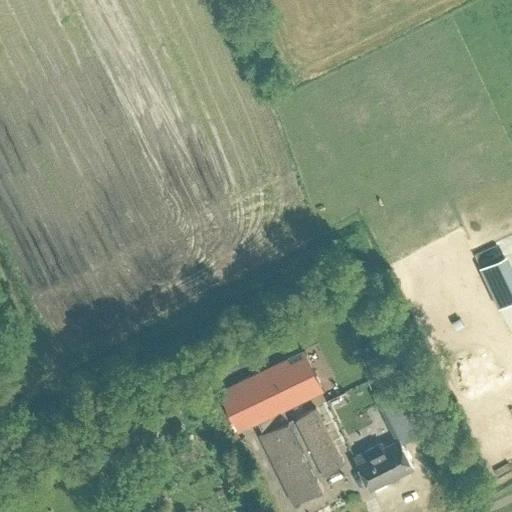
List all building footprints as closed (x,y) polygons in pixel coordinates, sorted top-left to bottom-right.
[(511,251),(503,255),(511,278),(511,251)] [(305,348),(220,389),(239,429),(261,418),(266,429),(260,432),(294,502),(323,487),(318,475),(344,462),(315,405),(289,419),(284,407),(324,387),(305,348)] [(371,487),(414,466),(400,437),(384,446),(382,441),(355,455),(371,487)] [(137,460),(128,438),(106,447),(116,469),(137,460)] [(179,460),(187,457),(184,450),(177,453),(179,460)] [(126,476),(141,509),(160,501),(151,481),(156,480),(151,470),(147,472),(145,467),(126,476)] [(248,495),(236,501),(242,511),(244,511),(254,506),(248,495)]
